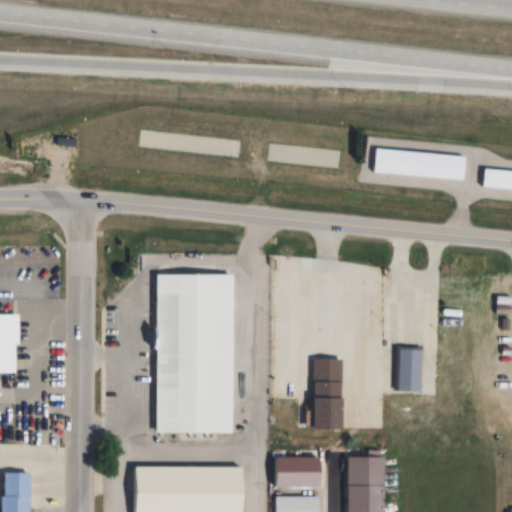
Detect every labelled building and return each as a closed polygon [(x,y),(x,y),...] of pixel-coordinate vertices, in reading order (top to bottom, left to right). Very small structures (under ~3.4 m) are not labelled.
[(74,137),(57,140),(58,148),(76,145),(74,137)] [(373,174),(464,181),(466,156),(375,150),(373,174)] [(511,191),(511,172),(484,170),(482,190),(511,191)] [(155,274),(154,434),(232,434),(233,274),(155,274)] [(0,373),(0,314),(19,314),(19,344),(15,344),(15,373),(0,373)] [(396,348),(395,392),(420,393),(421,348),(396,348)] [(341,359),(313,359),(313,429),(341,429),(341,359)] [(344,511),(344,456),(384,459),(384,511),(344,511)] [(275,487),(321,487),(321,458),(275,458),(275,487)] [(133,511),(133,467),(241,468),(241,511),(133,511)] [(0,511),(29,511),(29,474),(2,474),(2,496),(0,497),(0,511)] [(317,511),(318,497),(274,497),(274,511),(317,511)]
